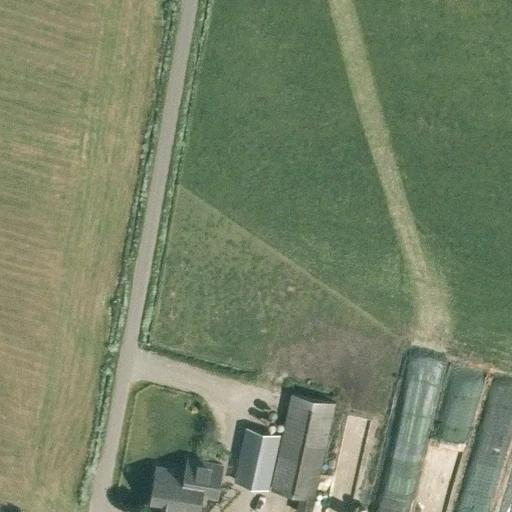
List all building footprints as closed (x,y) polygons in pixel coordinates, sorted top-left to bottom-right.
[(301,511),(312,511),(335,403),(292,393),(272,488),(301,494),(297,511),(301,511)] [(365,456),(382,425),(362,414),(345,446),(365,456)] [(268,487),(279,434),(248,428),(237,480),(268,487)] [(184,472),(206,476),(202,494),(217,497),(224,462),(188,454),(184,472)] [(426,500),(450,506),(459,468),(435,462),(426,500)] [(152,505),(188,511),(198,511),(202,494),(206,476),(184,472),(159,467),(152,505)]
